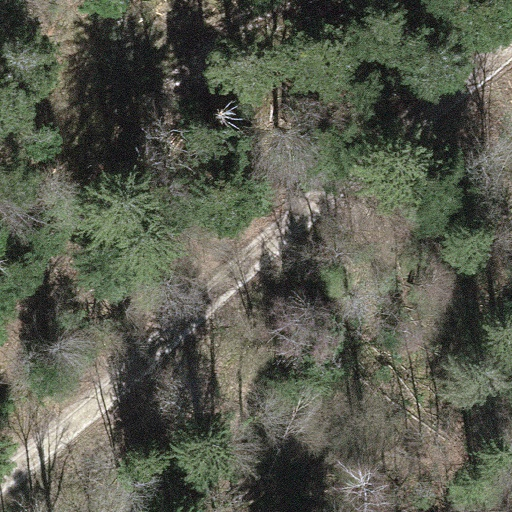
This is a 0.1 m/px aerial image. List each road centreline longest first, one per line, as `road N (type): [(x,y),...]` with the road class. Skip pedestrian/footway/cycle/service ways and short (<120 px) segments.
road 1 (track): [(511,37),(270,266),(0,488)]
road 2 (track): [(0,383),(112,167),(260,0)]
